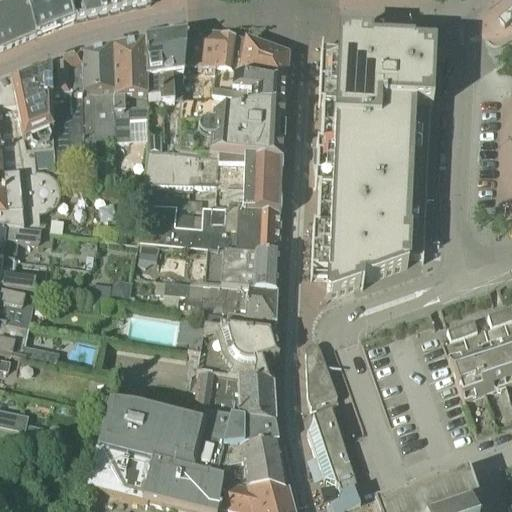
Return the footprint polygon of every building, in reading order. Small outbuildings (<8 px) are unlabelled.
[(35,40),(73,24),(65,0),(21,0),(23,2),(35,40)] [(149,7),(148,2),(155,0),(65,0),(73,24),(149,7)] [(0,54),(35,40),(23,2),(0,10),(0,54)] [(511,8),(497,22),(504,30),(509,25),(511,30),(511,8)] [(185,41),(183,69),(214,71),(217,71),(219,39),(185,37),(185,41)] [(210,107),(235,107),(237,89),(259,50),(245,45),(230,41),(219,39),(217,71),(214,71),(210,105),(210,107)] [(185,41),(163,44),(166,63),(178,62),(176,80),(182,79),(183,69),(185,41)] [(432,56),(423,56),(412,55),(411,51),(370,49),(370,43),(368,43),(368,45),(337,44),(337,57),(321,56),(321,55),(320,55),(317,109),(319,109),(319,108),(321,108),(320,147),(317,147),(317,145),(316,145),(314,192),(315,192),(315,191),(318,191),(316,230),(313,230),(313,228),(312,228),(309,283),(311,283),(311,281),(326,282),(325,302),(361,289),(361,292),(362,292),(362,283),(370,283),(407,270),(407,261),(421,262),(421,266),(422,266),(429,113),(431,113),(431,110),(430,110),(430,98),(431,89),(432,56)] [(179,107),(181,107),(182,79),(176,80),(178,62),(166,63),(163,44),(143,48),(144,103),(145,103),(156,102),(157,108),(171,107),(171,103),(177,103),(177,107),(179,107)] [(148,146),(145,103),(144,103),(143,48),(142,48),(143,50),(138,51),(137,50),(136,50),(135,50),(122,53),(120,53),(119,54),(118,55),(114,56),(114,54),(111,55),(111,101),(112,145),(112,147),(148,146)] [(259,50),(237,89),(285,94),(286,81),(287,61),(259,50)] [(82,62),(79,63),(82,175),(84,175),(85,187),(97,187),(95,148),(96,148),(96,145),(112,145),(111,101),(111,55),(102,57),(82,62)] [(49,73),(51,156),(51,170),(52,170),(53,175),(82,175),(79,63),(76,64),(69,67),(66,71),(64,72),(58,71),(52,73),(52,72),(49,73)] [(22,158),(51,156),(49,73),(10,89),(22,158)] [(0,234),(39,239),(38,220),(40,220),(43,220),(45,219),(47,218),(50,217),(52,215),(53,213),(55,211),(56,209),(58,207),(58,204),(59,202),(59,199),(59,197),(58,194),(57,192),(56,189),(55,187),(53,185),(51,184),(49,182),(47,181),(45,180),(42,179),(40,179),(37,179),(35,179),(34,171),(51,170),(51,156),(22,158),(10,89),(9,88),(0,92),(0,234)] [(285,94),(237,89),(235,107),(210,107),(210,105),(181,107),(179,107),(178,126),(196,125),(250,113),(284,115),(285,94)] [(176,157),(282,169),(284,115),(250,113),(196,125),(178,126),(176,157)] [(149,141),(148,156),(161,158),(163,142),(149,141)] [(176,158),(161,158),(148,156),(147,156),(144,188),(143,188),(140,214),(175,215),(175,213),(200,214),(200,206),(155,204),(156,189),(216,192),(214,216),(279,218),(280,210),(282,169),(176,157),(176,158)] [(207,256),(207,257),(277,262),(279,218),(214,216),(202,216),(201,236),(173,233),(175,215),(140,214),(136,249),(207,256)] [(37,251),(39,239),(0,234),(0,263),(14,265),(16,248),(37,251)] [(275,301),(277,262),(207,257),(204,291),(204,292),(275,301)] [(0,292),(32,297),(52,299),(54,287),(12,282),(14,265),(0,263),(0,292)] [(182,317),(207,321),(226,323),(225,335),(273,342),(275,301),(204,292),(204,291),(151,286),(151,289),(155,290),(154,298),(163,299),(161,313),(176,315),(177,301),(184,301),(182,317)] [(0,327),(5,329),(6,329),(6,326),(1,325),(4,311),(31,317),(33,305),(31,304),(32,297),(0,292),(0,327)] [(511,311),(500,316),(504,327),(511,324),(511,311)] [(132,315),(127,340),(176,351),(182,327),(132,315)] [(504,327),(500,316),(487,320),(490,332),(504,327)] [(187,379),(198,380),(215,383),(271,391),(271,389),(271,386),(272,377),(273,364),(268,347),(273,346),(272,345),(273,345),(273,342),(225,335),(226,323),(207,321),(201,361),(190,360),(187,379)] [(473,326),(459,330),(463,342),(476,337),(473,326)] [(27,333),(6,329),(5,329),(0,327),(0,358),(57,371),(59,358),(23,350),(27,333)] [(463,342),(459,330),(446,334),(450,346),(463,342)] [(488,348),(504,393),(511,390),(511,350),(510,344),(501,347),(500,344),(488,348)] [(469,358),(484,400),(504,393),(488,348),(477,352),(478,355),(469,358)] [(336,405),(319,357),(317,353),(313,351),(308,351),(305,355),(304,359),(307,406),(310,414),(336,405)] [(463,408),(484,400),(469,358),(460,362),(459,358),(447,362),(463,408)] [(0,374),(7,376),(9,367),(0,364),(0,374)] [(210,417),(215,383),(198,380),(192,420),(209,422),(210,417)] [(271,391),(215,383),(210,417),(238,421),(238,426),(274,431),(273,417),(272,392),(271,391)] [(103,414),(107,399),(89,395),(85,410),(103,414)] [(147,508),(163,511),(285,511),(284,507),(289,506),(287,496),(285,496),(274,431),(238,426),(209,422),(192,420),(106,409),(95,455),(86,493),(145,507),(145,510),(146,511),(147,508)] [(0,433),(40,442),(40,441),(38,441),(39,434),(25,431),(27,422),(0,416),(0,433)] [(339,446),(329,418),(311,424),(312,427),(307,437),(306,437),(315,461),(341,452),(339,446)] [(40,442),(0,433),(0,448),(36,457),(40,442)] [(339,500),(356,494),(341,452),(315,461),(323,486),(324,485),(324,484),(334,489),(335,492),(336,492),(339,500)] [(478,511),(479,511),(480,511),(479,510),(483,509),(482,506),(478,508),(468,479),(470,479),(472,478),(471,476),(468,477),(467,476),(466,476),(465,473),(463,474),(464,477),(436,487),(435,485),(434,484),(432,485),(432,486),(433,488),(405,498),(404,496),(404,494),(401,495),(402,497),(403,499),(374,509),(373,505),(371,506),(371,508),(372,510),(365,511),(363,511),(362,509),(357,493),(356,494),(339,500),(336,508),(336,509),(334,511),(478,511)]
